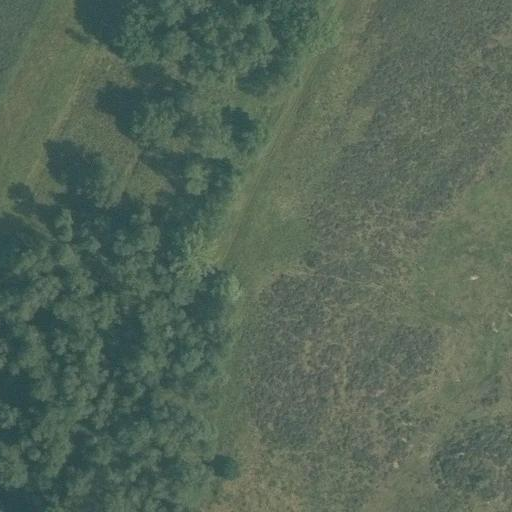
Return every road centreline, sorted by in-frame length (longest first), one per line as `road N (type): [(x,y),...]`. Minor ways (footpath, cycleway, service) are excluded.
road 1 (track): [(339,0),(80,511)]
road 2 (track): [(180,306),(8,214)]
